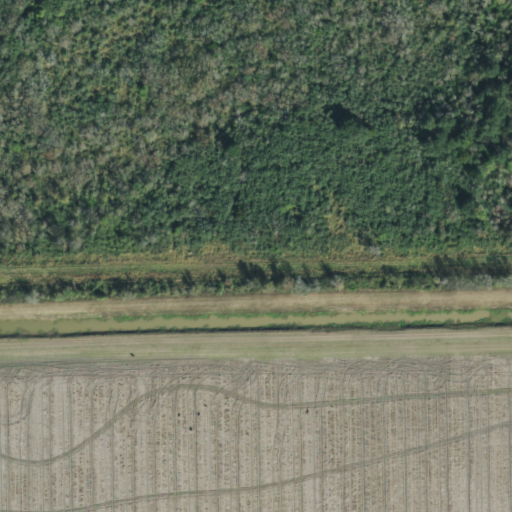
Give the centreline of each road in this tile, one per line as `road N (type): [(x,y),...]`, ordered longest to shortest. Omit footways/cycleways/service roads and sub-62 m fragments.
road 1 (track): [(511,340),(0,354)]
road 2 (track): [(511,302),(0,315)]
